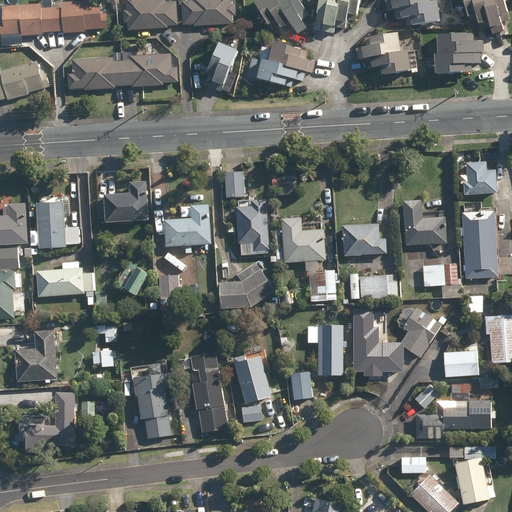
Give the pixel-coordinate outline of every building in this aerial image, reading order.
[(43,33),(52,33),(50,0),(43,0),(41,0),(41,4),(2,6),(2,21),(0,21),(0,35),(22,35),(22,36),(43,35),(43,33)] [(128,23),(129,30),(168,29),(168,27),(178,26),(177,2),(166,2),(165,0),(125,0),(126,11),(123,12),(124,23),(128,23)] [(194,25),(194,27),(233,24),(233,17),(236,17),(235,4),(231,4),(230,0),(191,0),(192,1),(182,2),(183,26),(194,25)] [(294,29),(298,35),(308,28),(302,20),(310,15),(299,0),(253,0),(252,1),(273,31),(280,26),(286,35),(294,29)] [(323,32),(334,34),(335,28),(345,29),(346,20),(355,22),(359,0),(319,0),(316,20),(324,22),(323,32)] [(405,18),(407,27),(441,21),(437,1),(430,3),(429,0),(385,0),(387,11),(394,10),(395,20),(405,18)] [(490,28),(493,35),(503,32),(498,17),(508,14),(503,0),(463,0),(471,24),(478,22),(481,31),(490,28)] [(61,8),(52,8),(52,33),(63,32),(64,34),(85,33),(85,30),(108,29),(106,2),(101,3),(100,1),(61,3),(61,8)] [(246,37),(253,39),(255,31),(249,29),(246,37)] [(376,67),(378,76),(411,71),(408,51),(400,52),(397,33),(364,38),(366,48),(356,49),(358,60),(365,59),(367,69),(376,67)] [(435,55),(435,74),(466,72),(465,65),(474,64),(474,54),(477,53),(477,41),(467,42),(467,34),(437,35),(438,55),(435,55)] [(212,88),(220,91),(223,83),(234,87),(238,77),(228,72),(237,51),(219,43),(216,50),(211,48),(206,58),(212,60),(208,70),(209,71),(207,75),(214,78),(212,81),(214,82),(212,88)] [(257,79),(285,86),(287,78),(296,80),(298,70),(305,72),(308,60),(299,58),(301,50),(273,43),(269,61),(262,60),(257,79)] [(130,61),(122,61),(123,87),(132,86),(132,88),(163,86),(163,84),(179,83),(178,68),(172,68),(171,54),(130,57),(130,61)] [(113,58),(72,60),(73,74),(67,75),(68,90),(84,89),(84,91),(116,89),(116,87),(123,87),(122,61),(113,62),(113,58)] [(0,75),(0,76),(0,101),(7,99),(8,101),(29,95),(29,94),(50,87),(43,65),(39,66),(37,62),(0,72),(0,75)] [(464,183),(465,196),(498,194),(496,171),(487,171),(487,163),(467,163),(468,183),(464,183)] [(277,172),(277,196),(296,195),(296,171),(277,172)] [(247,173),(227,172),(227,196),(247,197),(247,173)] [(105,220),(105,224),(149,221),(147,182),(130,183),(130,194),(104,195),(104,198),(98,199),(99,220),(105,220)] [(241,243),(242,256),(257,255),(257,254),(269,254),(269,251),(269,250),(266,200),(252,201),(252,207),(236,208),(239,243),(241,243)] [(403,202),(406,247),(447,244),(446,218),(423,219),(422,201),(403,202)] [(36,204),(39,250),(67,248),(66,246),(81,245),(80,228),(65,228),(64,202),(36,204)] [(462,215),(466,280),(499,278),(495,213),(482,214),(481,202),(464,204),(465,214),(462,215)] [(0,216),(0,245),(28,245),(26,204),(8,205),(8,208),(3,208),(3,217),(0,216)] [(164,220),(166,248),(211,245),(209,205),(190,206),(191,219),(164,220)] [(281,219),(284,264),(327,261),(324,230),(321,230),(320,225),(302,226),(301,218),(281,219)] [(342,227),(344,257),(387,255),(386,239),(380,240),(379,224),(342,227)] [(280,270),(280,272),(282,272),(282,270),(283,270),(280,225),(275,225),(278,270),(280,270)] [(162,228),(154,228),(157,267),(165,266),(162,228)] [(18,248),(0,249),(0,269),(19,268),(18,248)] [(221,260),(222,280),(244,279),(242,258),(221,260)] [(117,285),(136,297),(149,275),(129,264),(117,285)] [(442,286),(443,300),(463,298),(462,285),(459,285),(458,265),(423,267),(424,288),(442,286)] [(37,272),(38,298),(85,295),(85,292),(94,291),(93,274),(83,274),(83,268),(37,272)] [(243,282),(220,284),(221,309),(251,307),(275,291),(261,270),(243,282)] [(309,272),(311,302),(337,301),(335,271),(309,272)] [(0,273),(0,319),(15,319),(13,291),(16,291),(15,273),(0,273)] [(361,300),(361,303),(370,303),(369,299),(398,298),(397,275),(358,277),(358,275),(351,275),(352,300),(361,300)] [(160,277),(161,309),(180,308),(179,277),(160,277)] [(94,293),(96,319),(120,318),(119,307),(107,308),(106,292),(94,293)] [(467,297),(467,313),(483,313),(483,296),(467,297)] [(280,302),(280,309),(289,308),(289,302),(286,302),(286,298),(282,298),(282,301),(280,302)] [(353,373),(404,373),(404,348),(421,359),(442,325),(416,309),(415,311),(406,305),(396,321),(404,327),(403,329),(408,332),(401,344),(367,343),(367,331),(351,331),(351,347),(353,347),(353,373)] [(507,364),(507,366),(511,366),(511,315),(486,318),(488,335),(490,335),(492,365),(507,364)] [(318,377),(343,377),(343,348),(347,348),(347,342),(343,342),(344,326),(318,326),(318,377)] [(105,328),(106,338),(115,338),(114,328),(105,328)] [(15,370),(17,384),(58,380),(54,331),(34,333),(35,347),(11,349),(13,370),(15,370)] [(444,353),(446,378),(479,376),(477,351),(444,353)] [(199,411),(202,434),(229,430),(216,354),(191,358),(193,371),(198,370),(201,383),(192,385),(196,411),(199,411)] [(233,359),(246,405),(272,397),(261,357),(246,362),(244,356),(233,359)] [(291,376),(293,401),(313,399),(311,372),(292,374),(294,371),(290,368),(286,372),(287,376),(291,376)] [(146,421),(149,440),(172,436),(165,390),(171,389),(169,373),(133,379),(136,397),(137,397),(141,421),(146,421)] [(482,377),(482,389),(502,389),(502,377),(482,377)] [(413,404),(421,412),(435,398),(427,390),(413,404)] [(24,453),(55,454),(55,447),(74,448),(75,394),(55,394),(55,426),(24,426),(24,453)] [(416,415),(416,440),(444,440),(444,430),(492,430),(492,419),(495,419),(495,412),(492,412),(492,402),(469,402),(469,394),(452,394),(451,402),(437,402),(437,415),(416,415)] [(81,403),(82,417),(95,416),(95,402),(81,403)] [(239,408),(241,424),(263,421),(261,406),(239,408)] [(455,464),(464,506),(490,500),(490,499),(496,498),(493,486),(488,487),(482,460),(496,460),(496,447),(464,447),(464,448),(450,448),(450,458),(464,458),(464,460),(455,464)] [(402,458),(402,474),(426,474),(426,458),(402,458)] [(410,495),(427,511),(453,511),(460,505),(429,475),(410,495)] [(341,511),(343,506),(316,499),(316,500),(306,498),(304,505),(306,505),(304,511),(341,511)]
